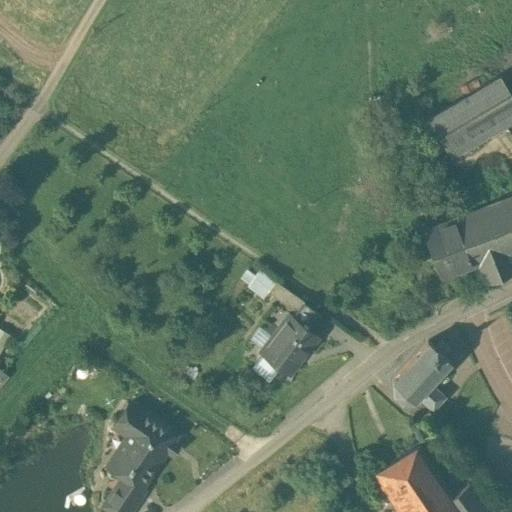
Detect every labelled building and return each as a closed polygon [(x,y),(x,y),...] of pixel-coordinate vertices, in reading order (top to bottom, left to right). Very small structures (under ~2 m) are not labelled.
[(511,99),(499,77),(429,118),(434,128),(449,153),(511,115),(511,99)] [(434,128),(422,135),(437,160),(449,153),(434,128)] [(511,196),(423,231),(441,278),(478,264),(486,283),(485,283),(486,284),(511,272),(511,267),(507,253),(511,250),(511,196)] [(247,283),(263,294),(276,277),(260,265),(247,283)] [(304,301),(276,281),(267,292),(295,312),(304,301)] [(289,313),(260,350),(260,349),(259,350),(289,373),(290,373),(289,372),(317,336),(318,336),(319,336),(288,312),(288,313),(289,313)] [(0,353),(11,331),(0,325),(0,353)] [(428,341),(392,380),(392,392),(401,401),(414,400),(420,393),(421,399),(432,409),(444,396),(433,385),(427,386),(450,361),(444,355),(450,348),(441,339),(435,347),(428,341)] [(176,433),(130,402),(114,424),(128,434),(112,457),(110,461),(111,466),(113,469),(122,475),(103,504),(114,511),(129,511),(139,498),(134,494),(176,433)] [(489,511),(468,483),(453,495),(419,444),(372,473),(396,508),(389,511),(489,511)]
